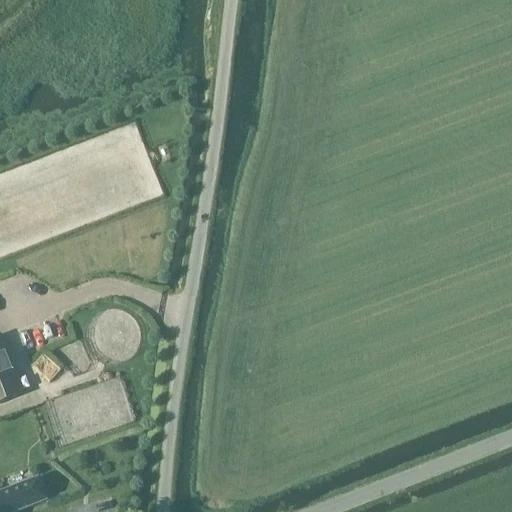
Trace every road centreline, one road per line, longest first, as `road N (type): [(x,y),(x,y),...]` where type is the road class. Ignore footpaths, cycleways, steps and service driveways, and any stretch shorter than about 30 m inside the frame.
road 1 (unclassified): [(161,511),(233,0)]
road 2 (tertiary): [(313,511),(511,435)]
